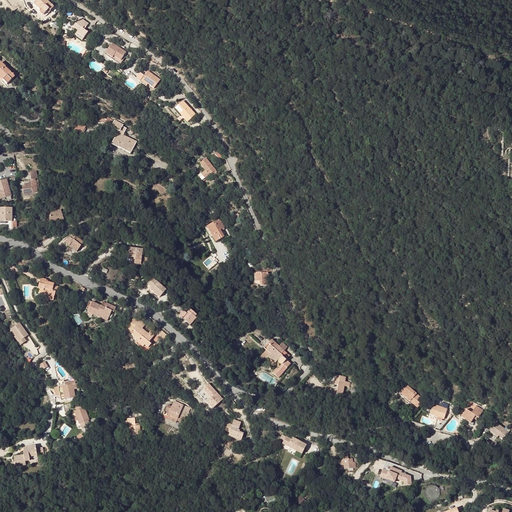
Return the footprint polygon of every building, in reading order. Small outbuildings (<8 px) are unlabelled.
[(43,15),(44,15),(47,12),(49,10),(51,11),(54,14),(57,10),(46,0),(34,0),(32,2),(41,11),(40,12),(40,13),(40,14),(41,15),(42,15),(43,16),(43,15)] [(83,29),(85,27),(86,28),(89,24),(81,19),(77,25),(76,24),(73,27),(76,29),(78,31),(77,33),(84,39),(88,33),(84,30),(83,29)] [(76,29),(73,34),(82,41),(84,39),(77,33),(78,31),(76,29)] [(127,53),(113,44),(105,55),(120,65),(122,62),(121,61),(127,53)] [(11,81),(15,77),(11,73),(5,68),(6,67),(1,63),(0,63),(0,77),(3,81),(8,85),(11,81)] [(161,80),(148,72),(142,80),(148,85),(154,89),(161,80)] [(195,116),(182,102),(174,109),(187,123),(195,116)] [(109,126),(112,120),(108,118),(107,120),(103,118),(101,122),(109,126)] [(128,141),(129,139),(123,136),(126,129),(123,127),(123,126),(115,122),(112,128),(119,131),(112,145),(121,149),(122,147),(127,150),(126,152),(131,154),(135,145),(128,141)] [(86,127),(79,123),(75,131),(82,134),(86,127)] [(225,160),(219,152),(216,154),(222,162),(225,160)] [(206,170),(201,174),(205,179),(211,174),(216,170),(207,159),(200,164),(206,170)] [(29,174),(31,180),(35,180),(38,179),(37,172),(29,174)] [(35,180),(31,180),(31,184),(25,185),(25,188),(23,189),(24,195),(38,193),(37,190),(39,190),(38,179),(35,180)] [(0,200),(11,198),(7,181),(3,183),(0,183),(0,200)] [(0,221),(6,221),(12,222),(12,210),(0,209),(0,221)] [(54,221),(58,220),(58,222),(64,220),(60,211),(48,215),(51,224),(54,223),(54,221)] [(208,229),(213,236),(216,242),(224,237),(220,230),(225,227),(220,220),(211,225),(212,226),(208,229)] [(78,251),(83,243),(73,236),(72,239),(69,238),(65,244),(71,249),(73,247),(78,251)] [(135,264),(141,265),(141,264),(142,257),(143,250),(130,248),(129,253),(132,253),(132,255),(136,256),(135,264)] [(80,255),(84,257),(88,252),(84,249),(80,255)] [(267,281),(267,277),(269,277),(268,273),(256,273),(257,282),(260,281),(261,286),(267,286),(267,281)] [(42,294),(48,296),(47,299),(53,300),(55,294),(56,291),(57,292),(58,287),(53,286),(54,284),(46,282),(46,280),(41,279),(38,289),(44,290),(42,294)] [(150,289),(160,297),(166,291),(152,279),(148,284),(152,287),(150,289)] [(86,309),(88,310),(87,313),(107,321),(110,315),(112,311),(114,312),(116,308),(106,303),(104,308),(101,307),(89,302),(86,309)] [(187,314),(183,311),(179,316),(182,319),(183,318),(191,325),(197,319),(195,317),(197,316),(190,310),(187,314)] [(134,319),(128,326),(133,330),(135,332),(132,336),(139,341),(137,343),(143,347),(145,345),(148,348),(151,344),(149,342),(154,336),(150,333),(148,334),(146,337),(144,335),(145,334),(140,330),(142,329),(145,325),(138,320),(137,321),(134,319)] [(16,336),(20,341),(25,338),(29,335),(20,323),(11,330),(16,336)] [(160,337),(164,341),(167,337),(162,332),(159,336),(160,337)] [(27,341),(25,338),(20,341),(16,336),(15,337),(21,345),(27,341)] [(284,351),(272,340),(265,348),(267,350),(260,357),(264,361),(271,354),(278,360),(278,361),(278,362),(279,363),(280,364),(281,364),(282,364),(277,370),(276,369),(273,373),(278,378),(290,364),(287,361),(283,358),(284,356),(281,354),(284,351)] [(137,343),(136,344),(147,353),(153,345),(151,344),(148,348),(145,345),(143,347),(137,343)] [(40,365),(44,370),(49,366),(45,361),(40,365)] [(343,394),(346,377),(337,376),(337,380),(335,380),(334,384),(338,385),(337,394),(343,394)] [(199,392),(213,409),(224,400),(211,383),(199,392)] [(415,403),(420,398),(416,395),(417,393),(404,384),(397,392),(405,399),(407,397),(415,403)] [(73,389),(72,385),(65,386),(58,387),(60,396),(61,401),(75,398),(73,389)] [(357,394),(358,391),(353,389),(352,395),(348,397),(350,401),(355,398),(357,394)] [(190,409),(182,405),(175,402),(174,402),(172,407),(168,405),(164,413),(168,415),(167,417),(177,421),(178,419),(182,421),(183,419),(186,421),(189,413),(188,413),(190,409)] [(471,411),(465,408),(462,416),(472,420),(475,413),(479,414),(482,406),(474,403),(471,411)] [(86,426),(87,428),(90,427),(88,421),(89,420),(84,407),(83,408),(81,404),(75,407),(77,410),(75,411),(77,418),(75,419),(76,421),(78,420),(79,424),(80,423),(82,428),(86,426)] [(442,415),(444,409),(430,406),(428,411),(442,415)] [(488,416),(485,427),(493,430),(494,428),(501,431),(504,422),(488,416)] [(143,424),(139,424),(139,427),(135,427),(135,425),(135,419),(128,419),(128,424),(129,424),(130,432),(133,432),(133,436),(141,436),(141,432),(143,432),(143,424)] [(240,430),(243,422),(235,419),(230,436),(243,441),(246,432),(240,430)] [(108,439),(111,441),(117,436),(116,434),(114,433),(108,439)] [(283,443),(302,453),(307,444),(293,437),(292,439),(287,436),(283,443)] [(24,456),(14,457),(16,467),(26,465),(25,462),(30,461),(30,457),(37,456),(36,449),(26,451),(25,450),(24,450),(23,451),(24,456)] [(348,458),(343,458),(343,460),(339,460),(340,465),(344,464),(344,470),(356,468),(356,463),(353,463),(353,459),(348,459),(348,458)] [(414,484),(413,476),(405,472),(405,471),(394,467),(392,471),(386,469),(383,476),(398,482),(399,478),(407,482),(407,485),(414,484)] [(300,495),(293,502),(300,507),(306,500),(300,495)]
